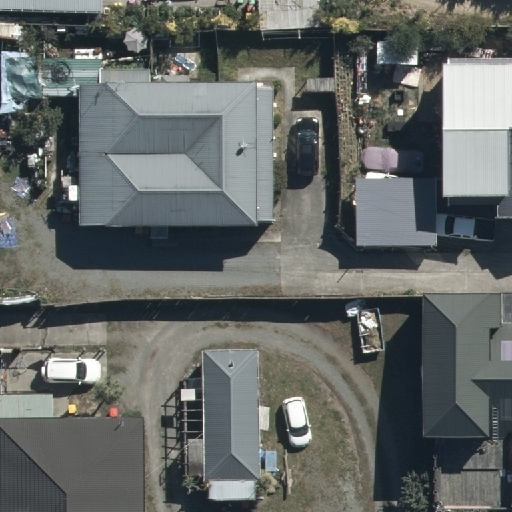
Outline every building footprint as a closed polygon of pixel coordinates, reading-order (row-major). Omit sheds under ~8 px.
[(103,0),(0,0),(0,48),(18,48),(18,26),(103,26),(103,0)] [(511,73),(446,74),(447,222),(502,222),(502,233),(511,232),(511,73)] [(84,102),(85,239),(271,238),(270,101),(84,102)] [(431,189),(360,189),(360,259),(430,259),(431,189)] [(511,283),(422,283),(422,446),(487,446),(487,437),(511,436),(511,283)] [(202,340),(204,466),(257,465),(255,339),(202,340)] [(139,511),(140,411),(0,410),(0,511),(139,511)]
